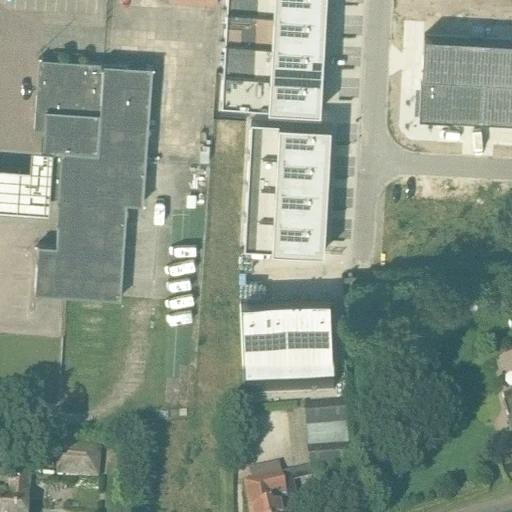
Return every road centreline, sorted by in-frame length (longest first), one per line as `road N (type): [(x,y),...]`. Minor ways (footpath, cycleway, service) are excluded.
road 1 (residential): [(379,0),(367,161)]
road 2 (residential): [(511,169),(367,161)]
